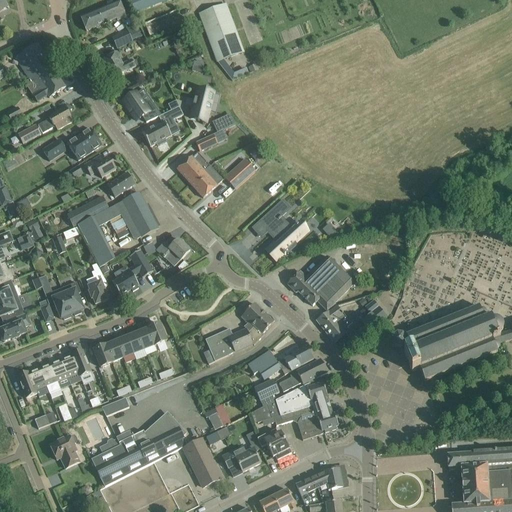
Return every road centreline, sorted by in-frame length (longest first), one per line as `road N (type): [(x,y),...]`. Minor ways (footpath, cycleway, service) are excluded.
road 1 (tertiary): [(221,264),(106,120),(59,19)]
road 2 (tertiary): [(367,451),(358,400),(329,353),(265,290),(238,282),(221,264)]
road 3 (residential): [(0,364),(131,317),(221,264)]
road 4 (residential): [(215,511),(327,454),(367,451)]
